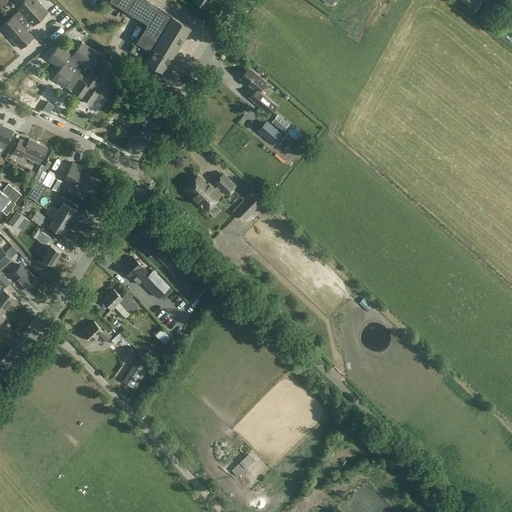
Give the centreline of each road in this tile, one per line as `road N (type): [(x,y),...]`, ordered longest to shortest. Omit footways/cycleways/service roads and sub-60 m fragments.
road 1 (unclassified): [(469,511),(132,185)]
road 2 (track): [(222,511),(43,325)]
road 3 (tertiary): [(0,382),(132,185)]
road 4 (tertiary): [(133,167),(242,0)]
road 5 (residential): [(133,167),(0,103)]
road 6 (track): [(301,511),(365,474),(405,511)]
